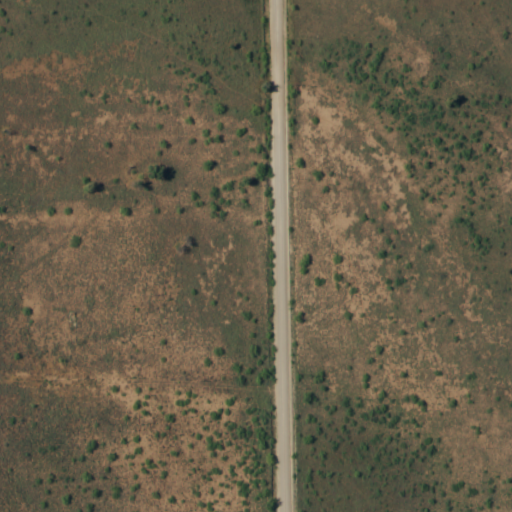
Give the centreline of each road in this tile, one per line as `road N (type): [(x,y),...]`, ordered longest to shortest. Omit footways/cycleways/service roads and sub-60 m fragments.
road 1 (residential): [(287,511),(280,0)]
road 2 (residential): [(286,404),(0,401)]
